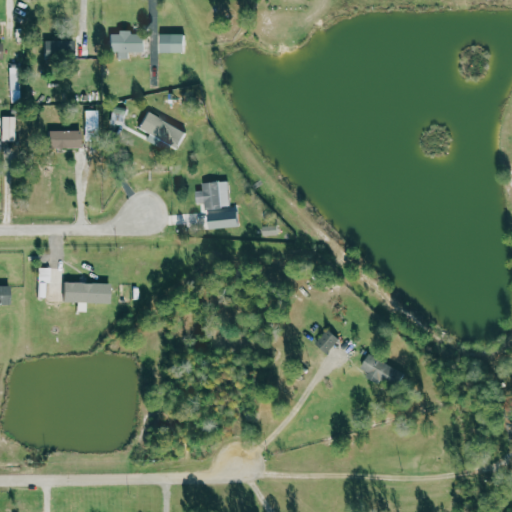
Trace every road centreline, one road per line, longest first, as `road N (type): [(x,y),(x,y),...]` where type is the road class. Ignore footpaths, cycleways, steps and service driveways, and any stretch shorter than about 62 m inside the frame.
road 1 (residential): [(0,479),(216,478),(242,466)]
road 2 (residential): [(0,230),(125,230),(147,215)]
